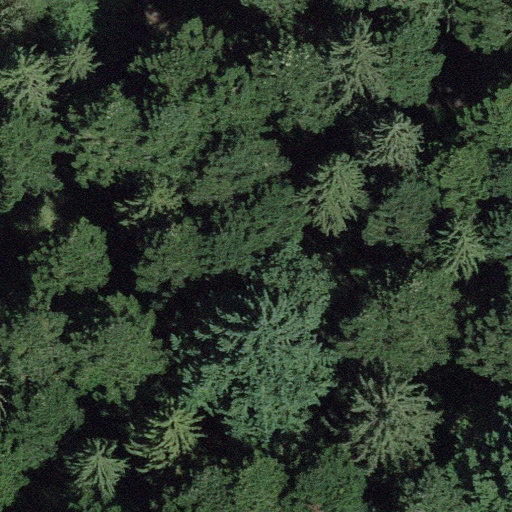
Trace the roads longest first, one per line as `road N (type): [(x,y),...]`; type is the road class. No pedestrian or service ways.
road 1 (track): [(511,75),(228,40),(134,0)]
road 2 (track): [(168,511),(0,435)]
